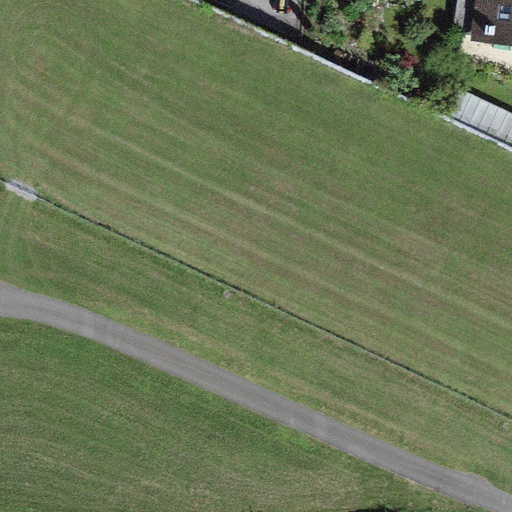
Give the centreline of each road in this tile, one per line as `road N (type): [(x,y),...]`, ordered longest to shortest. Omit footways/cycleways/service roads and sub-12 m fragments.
road 1 (motorway): [(0,85),(511,327)]
road 2 (motorway): [(511,219),(42,0)]
